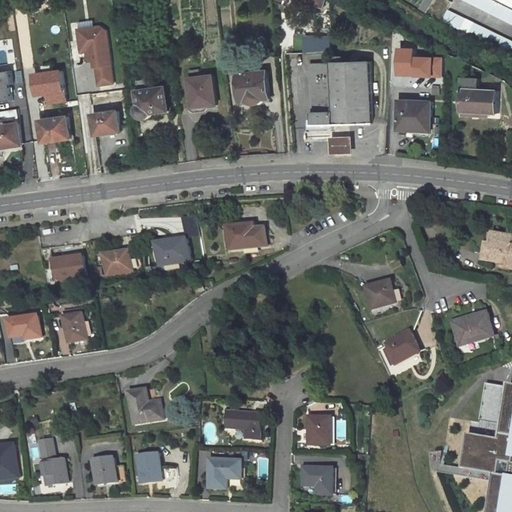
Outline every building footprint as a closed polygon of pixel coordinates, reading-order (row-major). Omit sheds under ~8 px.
[(427,12),(433,2),(434,0),(425,0),(421,8),(427,12)] [(465,0),(511,23),(511,0),(497,0),(496,0),(465,0)] [(511,41),(433,2),(427,12),(426,14),(511,56),(511,41)] [(102,26),(79,30),(82,52),(87,52),(88,51),(94,56),(94,61),(95,67),(97,67),(100,85),(114,83),(112,65),(113,65),(108,31),(102,26)] [(332,39),(314,40),(315,53),(320,52),(332,50),(332,39)] [(333,62),(333,63),(334,112),(334,124),(374,123),(372,61),(343,62),(333,62)] [(333,63),(312,63),(313,112),(334,112),(333,63)] [(191,78),(190,78),(193,105),(206,104),(206,106),(218,104),(214,75),(201,77),(200,69),(190,71),(191,78)] [(67,70),(37,72),(38,98),(48,97),(48,104),(69,103),(67,70)] [(243,73),(239,74),(240,92),(247,91),(248,101),(252,100),(254,97),(258,97),(260,99),(272,98),(269,71),(248,73),(247,70),(243,70),(243,73)] [(0,102),(16,101),(13,71),(0,72),(0,102)] [(480,79),(464,78),(463,89),(462,111),(490,113),(499,113),(500,90),(480,89),(480,79)] [(137,81),(138,91),(140,104),(139,106),(138,108),(138,112),(140,115),(143,117),(146,117),(148,116),(150,115),(151,113),(170,110),(167,87),(152,89),(150,79),(137,81)] [(432,102),(400,101),(399,130),(408,130),(409,127),(431,128),(432,102)] [(122,128),(119,111),(94,115),(97,134),(107,132),(107,134),(117,132),(117,128),(122,128)] [(334,112),(313,112),(313,121),(313,125),(328,125),(334,124),(334,112)] [(70,116),(41,120),(44,139),(56,138),(57,140),(73,138),(70,116)] [(0,125),(0,147),(5,147),(17,146),(17,143),(23,142),(20,123),(6,125),(0,125)] [(356,153),(355,136),(333,138),(334,154),(356,153)] [(229,227),(231,250),(269,246),(267,226),(257,227),(256,221),(239,223),(239,226),(229,227)] [(511,236),(493,233),(492,243),(490,255),(511,258),(511,265),(510,269),(511,269),(511,236)] [(191,261),(188,239),(157,243),(159,254),(160,266),(191,261)] [(492,243),(487,242),(484,260),(511,265),(511,258),(490,255),(492,243)] [(133,271),(130,251),(104,255),(107,275),(133,271)] [(83,277),(83,275),(86,275),(83,257),(80,257),(80,255),(50,259),(54,281),(83,277)] [(143,270),(140,255),(133,256),(135,271),(143,270)] [(398,303),(393,281),(367,287),(372,309),(398,303)] [(495,336),(489,312),(454,322),(459,341),(477,336),(478,341),(495,336)] [(91,340),(87,314),(85,314),(67,317),(66,317),(70,344),(91,340)] [(44,337),(41,317),(11,321),(13,338),(26,336),(29,336),(29,340),(44,337)] [(422,352),(412,331),(387,344),(388,347),(396,363),(397,364),(422,352)] [(460,346),(478,341),(477,336),(459,341),(460,346)] [(388,347),(385,349),(392,365),(396,363),(388,347)] [(471,421),(463,469),(489,473),(495,474),(488,511),(511,511),(511,384),(511,387),(486,383),(479,422),(471,421)] [(165,419),(163,401),(151,403),(149,390),(131,393),(136,424),(165,419)] [(262,441),(264,414),(229,411),(227,428),(247,430),(246,439),(262,441)] [(333,445),(333,418),(311,417),(310,445),(333,445)] [(20,477),(16,445),(0,446),(0,466),(1,466),(2,479),(20,477)] [(53,448),(44,451),(45,462),(55,460),(53,448)] [(442,451),(429,452),(432,469),(488,479),(489,473),(463,469),(440,465),(442,451)] [(164,480),(161,453),(140,456),(143,483),(164,480)] [(116,457),(95,460),(99,485),(127,482),(125,467),(117,468),(116,457)] [(70,483),(67,459),(55,460),(45,462),(49,486),(70,483)] [(244,461),(212,460),(210,488),(229,489),(229,479),(243,480),(244,461)] [(335,495),(336,469),(305,467),(304,486),(319,486),(318,494),(335,495)] [(0,493),(14,493),(13,482),(0,482),(0,493)] [(344,504),(355,503),(354,496),(343,497),(344,504)]
